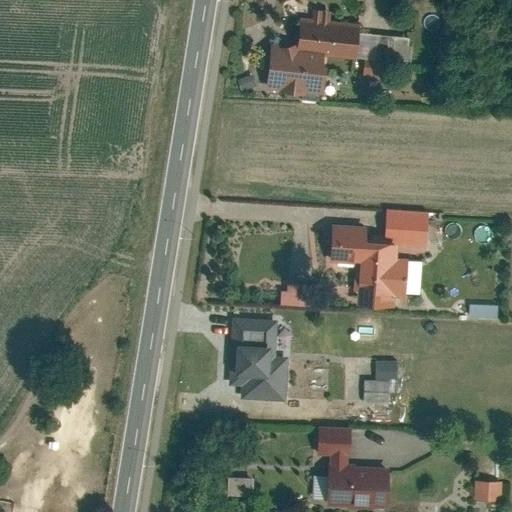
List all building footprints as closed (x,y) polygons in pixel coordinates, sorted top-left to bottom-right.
[(362,23),(300,17),(297,49),(268,46),(263,95),(328,101),(332,63),(409,70),(411,43),(361,38),(362,23)] [(353,279),(351,311),(400,314),(401,303),(419,304),(422,251),(432,252),(434,214),(385,211),(384,229),(331,225),(328,278),(353,279)] [(289,304),(316,304),(317,282),(289,282),(289,304)] [(474,304),(474,317),(502,317),(502,304),(474,304)] [(262,327),(235,325),(232,367),(260,368),(262,327)] [(394,401),(394,377),(402,378),(402,359),(379,359),(379,379),(368,378),(368,401),(394,401)] [(327,460),(325,511),(359,511),(389,511),(391,473),(351,471),(353,433),(317,431),(316,459),(327,460)] [(235,475),(235,492),(260,493),(260,476),(235,475)] [(506,499),(506,478),(479,479),(480,499),(506,499)]
